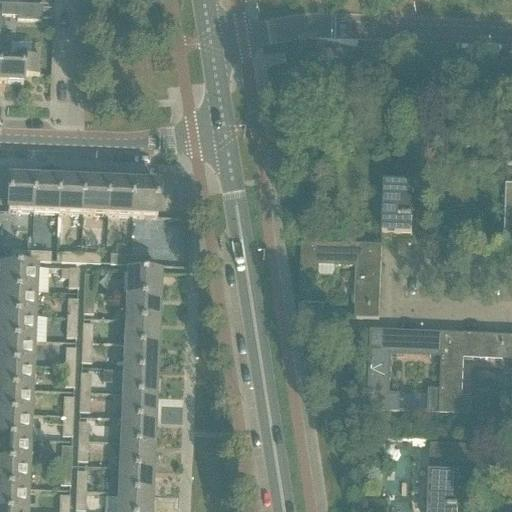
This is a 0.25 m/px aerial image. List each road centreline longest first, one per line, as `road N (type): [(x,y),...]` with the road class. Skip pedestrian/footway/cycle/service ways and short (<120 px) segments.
road 1 (secondary): [(284,511),(224,139)]
road 2 (tertiary): [(511,35),(323,29),(208,42)]
road 3 (residential): [(511,316),(395,311),(396,256),(511,261)]
road 4 (tertiary): [(0,140),(224,139)]
